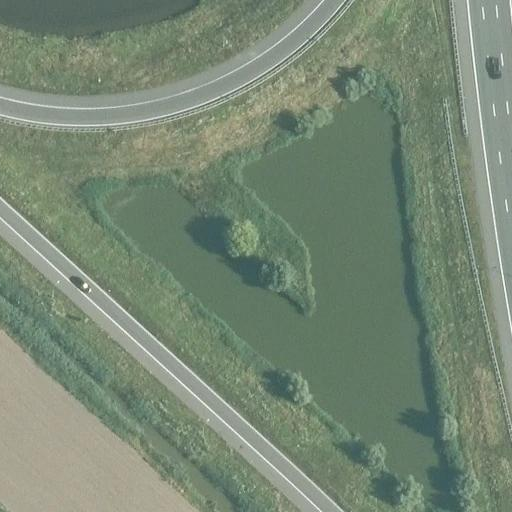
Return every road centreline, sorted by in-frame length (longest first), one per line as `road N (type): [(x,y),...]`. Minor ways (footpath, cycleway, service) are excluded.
road 1 (motorway): [(0,210),(329,511)]
road 2 (motorway): [(334,0),(271,62),(207,94),(103,118),(0,105)]
road 3 (motorway): [(487,0),(511,191)]
